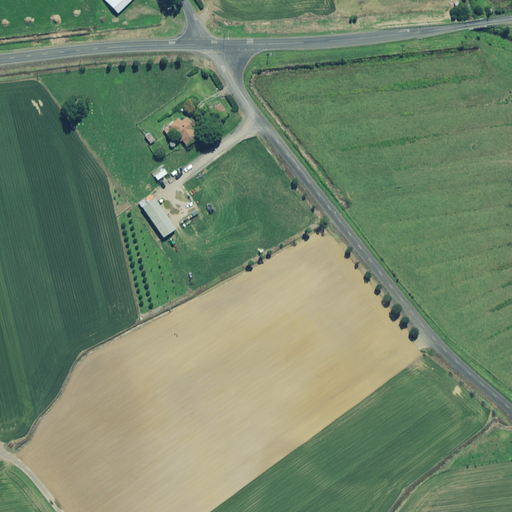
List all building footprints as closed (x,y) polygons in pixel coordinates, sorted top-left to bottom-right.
[(131,0),(103,0),(117,14),(131,0)] [(186,147),(198,138),(191,127),(184,118),(180,122),(178,119),(163,130),(167,136),(173,132),(179,141),(181,140),(186,147)] [(154,140),(148,133),(144,137),(150,144),(154,140)] [(167,174),(163,169),(154,176),(157,181),(167,174)] [(174,229),(153,198),(141,207),(162,238),(174,229)]
